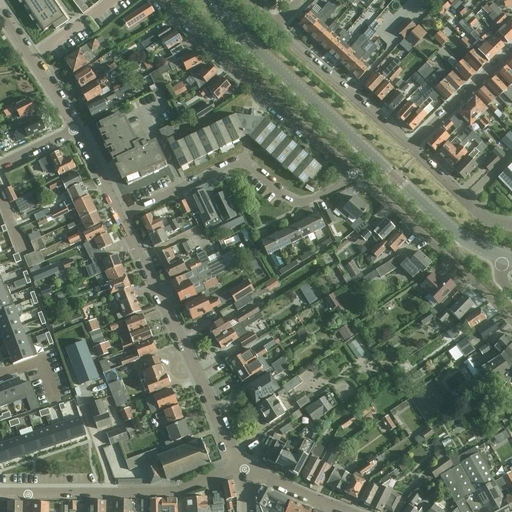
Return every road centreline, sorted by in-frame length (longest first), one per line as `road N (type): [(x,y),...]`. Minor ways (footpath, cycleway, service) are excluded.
road 1 (secondary): [(501,257),(453,232),(211,0)]
road 2 (residential): [(242,471),(118,218)]
road 3 (residential): [(118,218),(236,162),(296,202),(353,174)]
road 4 (residential): [(353,174),(196,40),(162,0)]
road 5 (residential): [(511,322),(353,174)]
road 6 (residential): [(409,147),(276,26)]
road 7 (residential): [(409,147),(511,50)]
road 8 (residential): [(511,225),(482,217),(409,147)]
